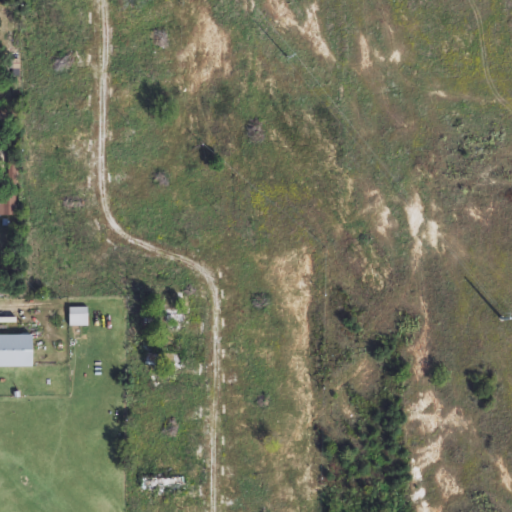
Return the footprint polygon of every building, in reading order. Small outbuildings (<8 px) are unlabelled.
[(0,216),(0,193),(15,193),(15,216),(0,216)] [(68,308),(87,308),(87,326),(68,326),(68,308)] [(182,316),(182,324),(143,324),(143,316),(182,316)] [(0,336),(31,336),(31,367),(0,367),(0,336)] [(177,369),(144,369),(144,355),(177,355),(177,369)] [(183,479),(183,488),(142,488),(142,479),(183,479)]
